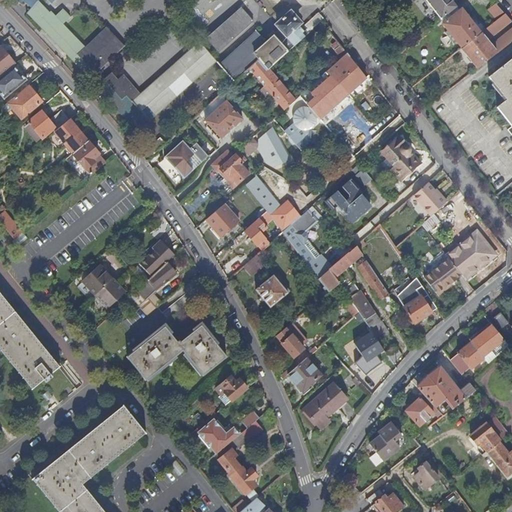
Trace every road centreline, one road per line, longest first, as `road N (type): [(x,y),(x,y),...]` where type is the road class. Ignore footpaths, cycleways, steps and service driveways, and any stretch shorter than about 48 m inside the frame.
road 1 (residential): [(314,502),(270,379),(190,232),(0,10)]
road 2 (residential): [(511,274),(474,301),(387,390),(314,502)]
